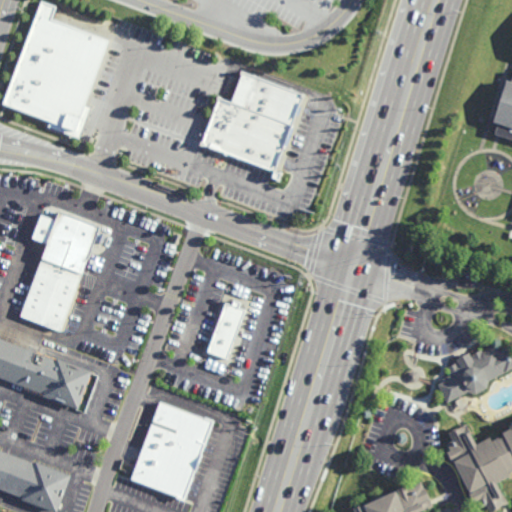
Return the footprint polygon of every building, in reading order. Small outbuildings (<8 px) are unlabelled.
[(0,98),(38,1),(118,32),(78,135),(0,104),(0,98)] [(303,92),(242,72),(233,101),(218,96),(202,146),(278,171),(303,92)] [(511,138),(496,133),(499,122),(494,121),(507,80),(511,81),(511,138)] [(61,330),(21,315),(24,306),(22,306),(25,299),(26,300),(60,211),(100,227),(61,330)] [(241,318),(223,311),(228,299),(246,306),(241,318)] [(209,337),(200,333),(208,310),(218,313),(209,337)] [(234,343),(213,336),(221,315),(241,323),(234,343)] [(0,337),(56,359),(56,358),(93,372),(78,410),(42,396),(43,393),(0,376),(0,337)] [(229,361),(207,353),(212,340),(233,348),(229,361)] [(499,352),(511,346),(511,348),(511,368),(490,381),(488,389),(476,395),(468,392),(447,403),(438,386),(445,382),(443,379),(451,375),(448,368),(457,363),(458,364),(459,363),(457,359),(469,353),(471,357),(473,356),(472,355),(481,350),(482,351),(496,344),(499,352)] [(184,498),(132,478),(160,401),(213,421),(184,498)] [(511,472),(509,474),(510,475),(498,481),(508,502),(500,506),(500,505),(499,505),(499,507),(491,511),(487,504),(481,507),(477,500),(474,501),(469,492),(471,491),(454,459),(453,459),(449,452),(451,451),(447,445),(453,441),(449,433),(467,423),(472,432),(470,433),(477,445),(490,437),(492,440),(500,436),(500,438),(506,435),(505,432),(511,428),(511,426),(511,425),(511,424),(511,472)] [(0,448),(35,462),(35,460),(71,474),(57,511),(21,498),(21,497),(0,489),(0,448)] [(424,486),(426,485),(430,495),(429,495),(433,506),(418,511),(347,511),(354,509),(353,506),(362,502),(364,505),(365,504),(363,501),(396,488),(397,492),(399,491),(397,486),(406,483),(407,486),(422,480),(424,486)]
